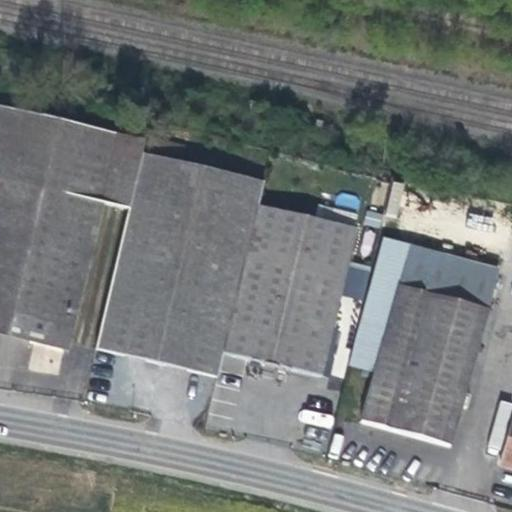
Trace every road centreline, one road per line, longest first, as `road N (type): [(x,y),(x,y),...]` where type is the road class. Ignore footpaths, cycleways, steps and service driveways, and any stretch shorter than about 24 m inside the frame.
road 1 (tertiary): [(405,511),(0,421)]
road 2 (track): [(511,35),(350,0)]
